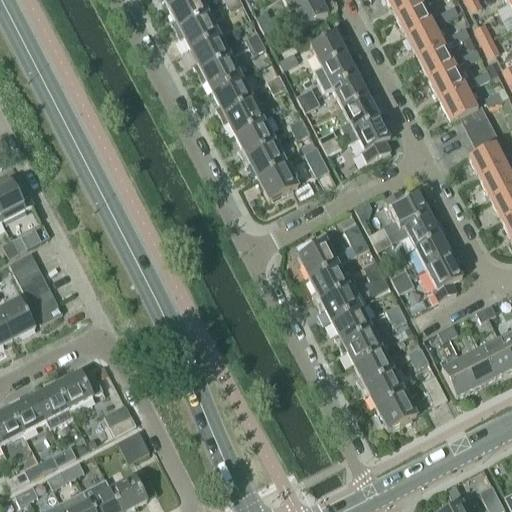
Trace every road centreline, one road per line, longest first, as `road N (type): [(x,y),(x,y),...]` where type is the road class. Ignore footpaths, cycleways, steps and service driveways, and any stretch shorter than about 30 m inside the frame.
road 1 (secondary): [(268,511),(0,4)]
road 2 (residential): [(111,0),(245,258)]
road 3 (residential): [(245,258),(371,501)]
road 4 (residential): [(245,258),(423,165)]
road 5 (residential): [(104,334),(10,157)]
road 6 (residential): [(104,334),(194,511)]
road 7 (residential): [(423,165),(338,0)]
road 8 (tertiary): [(511,428),(371,501)]
road 9 (residential): [(492,295),(423,165)]
